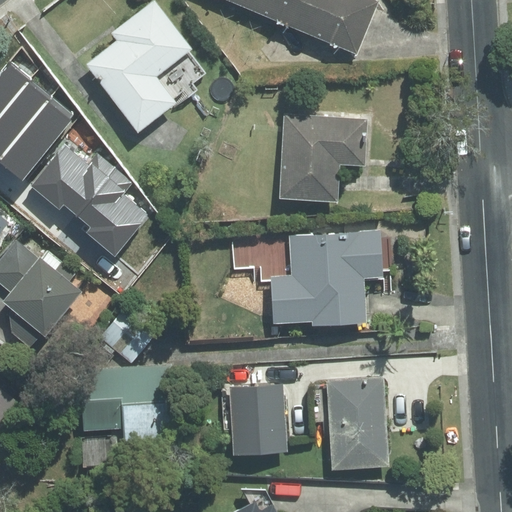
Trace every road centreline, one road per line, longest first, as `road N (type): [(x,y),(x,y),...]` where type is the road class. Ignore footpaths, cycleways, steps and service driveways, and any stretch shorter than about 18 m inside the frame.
road 1 (tertiary): [(503,511),(481,177)]
road 2 (tertiary): [(481,177),(470,0)]
